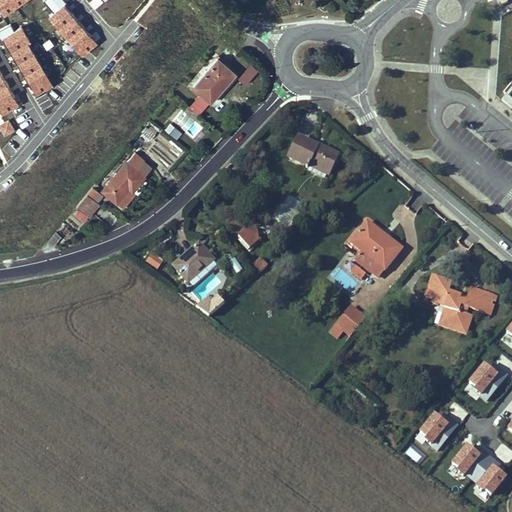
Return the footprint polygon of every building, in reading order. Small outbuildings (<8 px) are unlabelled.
[(237,74),(218,58),(193,86),(195,87),(193,90),(199,95),(201,93),(211,101),(224,86),(226,87),(237,74)] [(248,61),(238,77),(247,82),(257,66),(248,61)] [(200,113),(211,101),(201,93),(191,105),(200,113)] [(170,121),(164,128),(176,138),(181,131),(170,121)] [(142,131),(143,132),(151,139),(155,134),(146,127),(142,131)] [(163,133),(146,149),(166,169),(183,152),(163,133)] [(336,155),(318,147),(318,149),(297,139),(288,158),(307,167),(309,163),(328,172),(336,155)] [(127,161),(136,169),(144,160),(135,153),(127,161)] [(127,161),(102,190),(123,207),(136,192),(133,190),(152,167),(144,160),(136,169),(127,161)] [(97,201),(102,194),(93,186),(76,206),(80,209),(77,213),(81,217),(84,212),(89,216),(99,203),(97,201)] [(400,249),(366,223),(349,244),(361,254),(355,262),(376,278),(382,270),(384,271),(400,249)] [(258,241),(257,232),(248,229),(239,237),(249,249),(258,241)] [(52,246),(61,235),(56,231),(47,242),(52,246)] [(198,245),(172,267),(187,284),(213,261),(198,245)] [(151,253),(145,262),(158,270),(164,261),(151,253)] [(254,266),(260,272),(265,268),(260,261),(254,266)] [(355,265),(350,272),(362,280),(366,273),(355,265)] [(477,292),(475,299),(466,296),(465,301),(462,307),(457,306),(459,299),(460,297),(446,292),(450,283),(432,277),(425,297),(433,300),(431,305),(446,310),(441,325),(463,333),(469,318),(464,316),(466,309),(488,317),(492,306),(490,305),(491,302),(493,302),(494,298),(477,292)] [(475,299),(477,292),(469,289),(466,296),(475,299)] [(196,308),(208,317),(224,304),(218,297),(211,303),(207,299),(196,308)] [(342,332),(350,338),(364,321),(350,309),(329,334),(336,339),(342,332)] [(511,322),(502,335),(511,342),(511,322)] [(487,404),(507,376),(484,360),(464,388),(487,404)] [(438,409),(413,437),(422,445),(426,441),(436,451),(458,428),(438,409)] [(402,438),(390,429),(384,437),(396,445),(402,438)] [(487,503),(508,475),(492,464),(494,461),(467,442),(448,467),(475,487),(471,491),(487,503)] [(416,464),(424,457),(412,444),(404,451),(416,464)] [(485,508),(489,511),(490,511),(502,498),(497,494),(485,508)]
